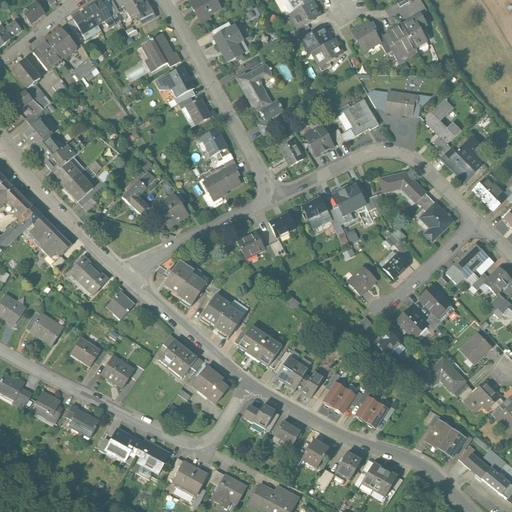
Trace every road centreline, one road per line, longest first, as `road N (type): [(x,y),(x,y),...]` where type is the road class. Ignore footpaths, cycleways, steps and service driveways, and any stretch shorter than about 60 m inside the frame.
road 1 (residential): [(0,351),(196,446),(218,432),(247,383)]
road 2 (residential): [(470,511),(426,469),(307,419),(247,383)]
road 3 (residential): [(477,219),(415,159),(390,152),(274,199)]
road 4 (residential): [(164,0),(274,199)]
road 5 (residential): [(274,199),(121,275)]
road 6 (residential): [(247,383),(121,275)]
road 7 (residential): [(477,219),(381,310)]
road 8 (residential): [(0,141),(80,235)]
